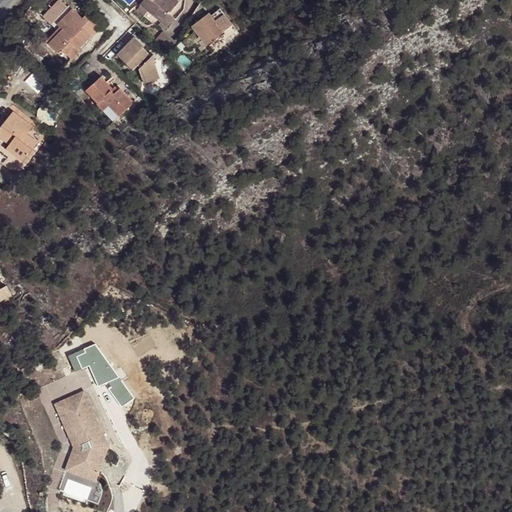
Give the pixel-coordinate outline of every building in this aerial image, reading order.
[(60,0),(59,0),(43,17),(57,30),(60,33),(49,44),(57,52),(60,48),(72,59),(79,51),(78,50),(89,38),(80,28),(86,22),(83,19),(73,9),(72,11),(60,0)] [(168,14),(178,2),(175,0),(151,0),(153,1),(146,10),(161,22),(163,19),(169,24),(174,19),(168,14)] [(209,14),(192,27),(196,32),(182,42),(187,49),(194,44),(201,38),(207,46),(213,42),(219,37),(224,34),(209,14)] [(87,15),(83,19),(86,22),(80,28),(89,38),(91,39),(101,29),(87,15)] [(163,19),(161,22),(159,25),(165,29),(169,24),(163,19)] [(46,42),(49,44),(60,33),(57,30),(46,42)] [(165,32),(155,43),(167,54),(177,44),(165,32)] [(141,70),(140,70),(144,83),(160,79),(155,64),(158,60),(153,56),(152,57),(149,60),(144,56),(147,53),(142,48),(144,46),(135,37),(118,55),(133,70),(137,66),(141,70)] [(201,38),(194,44),(200,52),(207,46),(201,38)] [(68,62),(72,59),(60,48),(57,52),(68,62)] [(18,67),(14,64),(9,71),(14,74),(18,67)] [(36,71),(27,80),(31,84),(37,90),(44,82),(39,77),(41,76),(36,71)] [(119,116),(133,103),(120,89),(116,93),(101,77),(86,92),(104,110),(109,105),(119,116)] [(114,121),(119,116),(109,105),(104,110),(114,121)] [(32,127),(13,112),(0,128),(0,129),(13,140),(9,145),(7,148),(23,162),(38,143),(26,134),(32,127)] [(13,140),(0,129),(0,137),(9,145),(13,140)] [(0,302),(11,296),(6,287),(0,290),(0,289),(0,302)] [(98,474),(108,446),(84,392),(56,404),(75,448),(69,464),(98,474)] [(69,464),(67,469),(96,480),(98,474),(69,464)]
